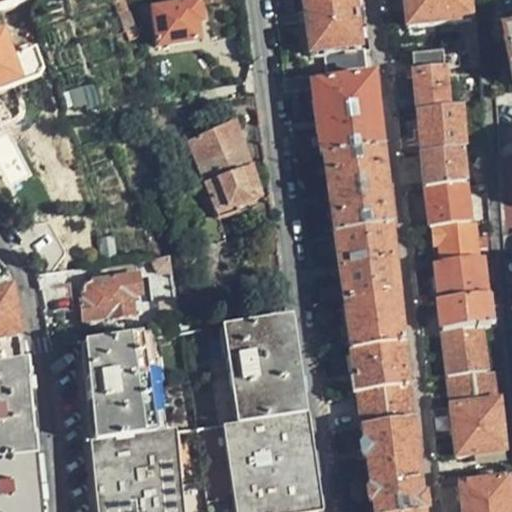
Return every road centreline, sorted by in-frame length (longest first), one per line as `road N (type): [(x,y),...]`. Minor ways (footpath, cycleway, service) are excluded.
road 1 (residential): [(264,0),(334,511)]
road 2 (residential): [(55,511),(50,418),(28,295),(0,241)]
